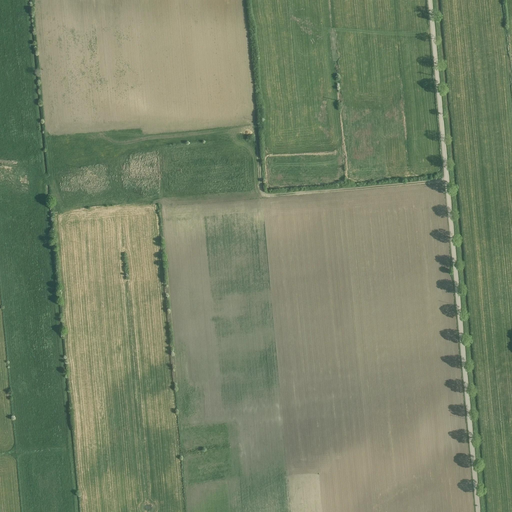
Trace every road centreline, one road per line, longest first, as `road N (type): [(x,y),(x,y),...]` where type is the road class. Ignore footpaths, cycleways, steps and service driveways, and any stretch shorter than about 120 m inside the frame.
road 1 (unclassified): [(432,0),(478,511)]
road 2 (track): [(256,135),(264,194),(448,179)]
